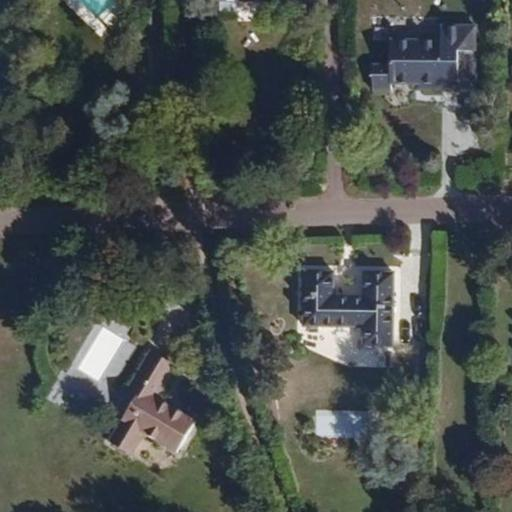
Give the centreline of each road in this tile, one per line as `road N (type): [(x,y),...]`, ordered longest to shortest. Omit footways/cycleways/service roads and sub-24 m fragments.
road 1 (track): [(181,0),(210,216),(259,424),(297,511)]
road 2 (unclassified): [(0,222),(511,207)]
